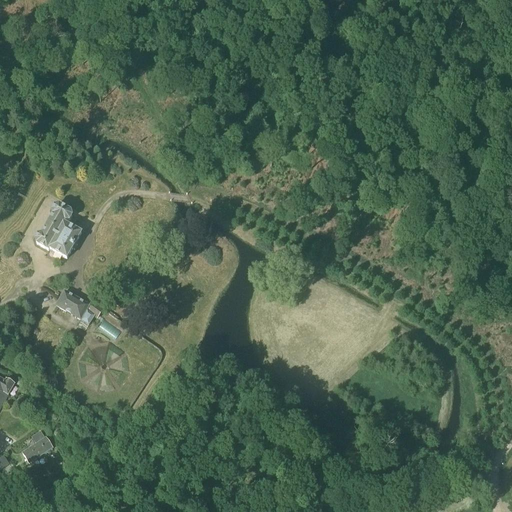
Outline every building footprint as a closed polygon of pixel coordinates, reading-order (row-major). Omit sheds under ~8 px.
[(35,241),(37,246),(49,252),(50,251),(67,260),(80,235),(61,224),(69,222),(71,217),(70,213),(59,207),(54,208),(52,212),(53,216),(42,236),(38,237),(35,241)] [(55,308),(81,322),(89,307),(64,292),(55,308)] [(91,303),(89,307),(81,322),(88,327),(93,319),(97,321),(103,311),(91,303)] [(113,335),(107,342),(125,357),(131,349),(113,335)] [(0,409),(14,386),(6,381),(5,383),(0,380),(0,409)] [(22,455),(29,465),(52,450),(46,440),(45,441),(40,433),(32,439),(36,446),(22,455)] [(43,464),(46,469),(61,461),(58,456),(43,464)] [(33,469),(36,474),(45,470),(43,465),(33,469)]
